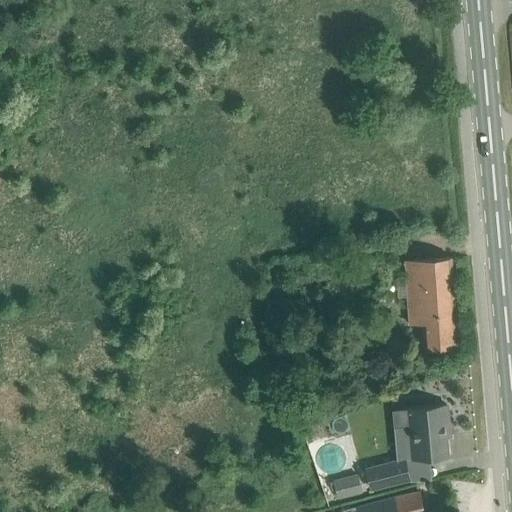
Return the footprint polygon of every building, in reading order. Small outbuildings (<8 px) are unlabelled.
[(458,347),(452,257),(406,260),(409,324),(424,323),(426,349),(458,347)] [(395,427),(410,425),(411,438),(413,458),(449,455),(446,424),(449,424),(448,404),(428,406),(409,408),(409,409),(393,410),(395,427)] [(372,488),(392,483),(411,478),(406,458),(367,469),(372,488)] [(339,499),(363,492),(358,473),(334,479),(339,499)] [(359,511),(424,511),(420,491),(401,495),(357,507),(359,511)]
